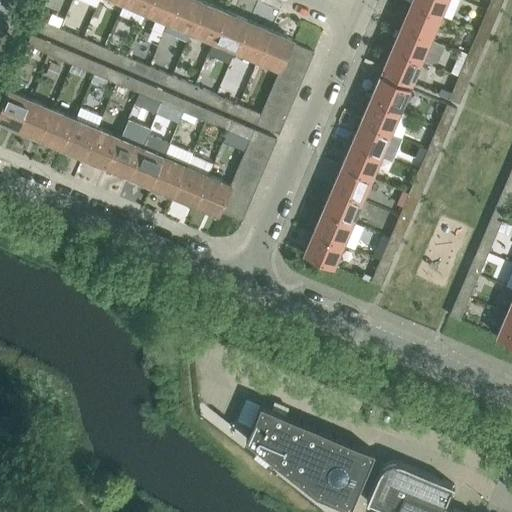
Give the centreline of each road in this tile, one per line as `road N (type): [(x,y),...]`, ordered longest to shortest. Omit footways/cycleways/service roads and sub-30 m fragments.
road 1 (residential): [(511,389),(244,277)]
road 2 (residential): [(244,277),(353,21)]
road 3 (residential): [(244,277),(0,175)]
